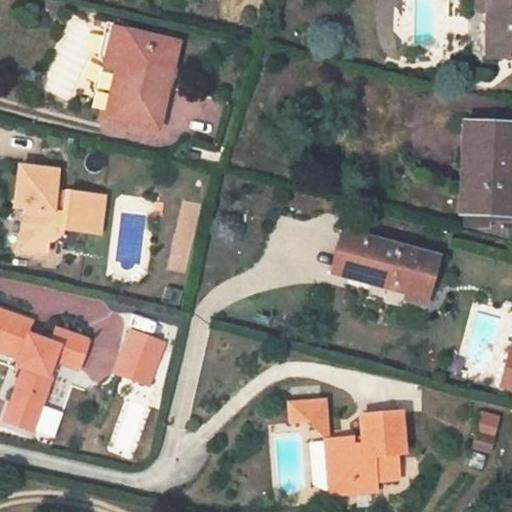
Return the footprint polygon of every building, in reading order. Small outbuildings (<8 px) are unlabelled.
[(484,15),(484,0),(471,0),(471,15),(484,15)] [(491,59),(491,0),(484,0),(484,15),(483,59),(491,59)] [(511,0),(491,0),(491,59),(511,59),(511,0)] [(175,44),(108,28),(102,52),(116,55),(112,73),(102,118),(156,130),(165,88),(175,44)] [(98,70),(112,73),(116,55),(102,52),(98,70)] [(460,212),(466,213),(468,123),(459,123),(457,212),(460,212)] [(511,170),(511,124),(468,123),(466,213),(488,213),(511,214),(511,186),(511,170)] [(198,161),(199,155),(186,152),(184,157),(198,161)] [(59,230),(99,234),(103,199),(63,194),(61,205),(52,203),(55,171),(17,167),(12,208),(22,209),(18,249),(44,252),(44,244),(49,244),(58,238),(59,230)] [(466,213),(460,212),(460,228),(488,229),(488,213),(466,213)] [(348,240),(338,234),(328,273),(337,275),(348,240)] [(404,300),(412,303),(420,298),(424,286),(427,287),(435,260),(396,249),(395,253),(348,240),(337,275),(366,284),(368,279),(386,284),(385,289),(402,295),(401,299),(404,300)] [(420,298),(412,303),(422,306),(427,287),(424,286),(420,298)] [(80,355),(49,344),(25,336),(29,323),(0,312),(0,352),(16,358),(13,366),(21,369),(2,421),(29,431),(49,378),(45,377),(51,363),(74,371),(80,355)] [(49,344),(80,355),(85,342),(54,331),(49,344)] [(511,391),(511,349),(507,348),(498,388),(511,391)] [(499,403),(485,399),(476,433),(490,437),(499,403)] [(312,429),(327,428),(324,401),(286,404),(287,422),(311,421),(312,429)] [(351,484),(352,494),(374,493),(373,483),(396,481),(394,455),(402,454),(399,414),(356,417),(358,438),(358,443),(351,444),(351,438),(328,440),(323,441),(326,486),(351,484)] [(312,429),(328,440),(327,428),(312,429)] [(486,453),(490,437),(476,433),(472,449),(486,453)] [(486,453),(472,449),(470,456),(484,459),(486,453)] [(351,484),(326,486),(327,495),(352,494),(351,484)]
